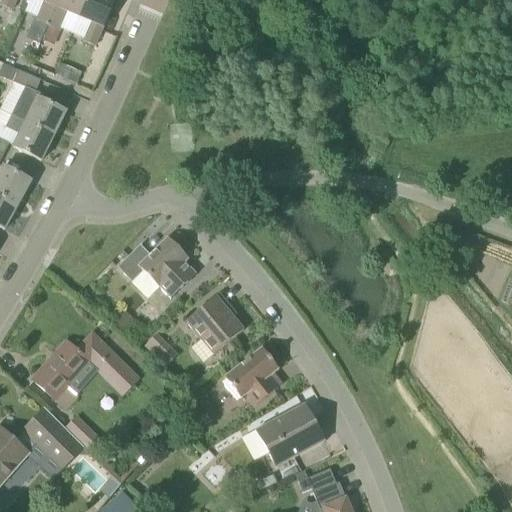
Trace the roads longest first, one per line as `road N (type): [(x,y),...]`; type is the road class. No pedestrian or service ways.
road 1 (tertiary): [(392,511),(356,425),(229,244),(178,209)]
road 2 (unclassified): [(511,235),(418,202),(318,181),(259,181),(178,209)]
road 3 (tertiary): [(61,201),(145,0)]
road 4 (tertiary): [(0,312),(61,201)]
